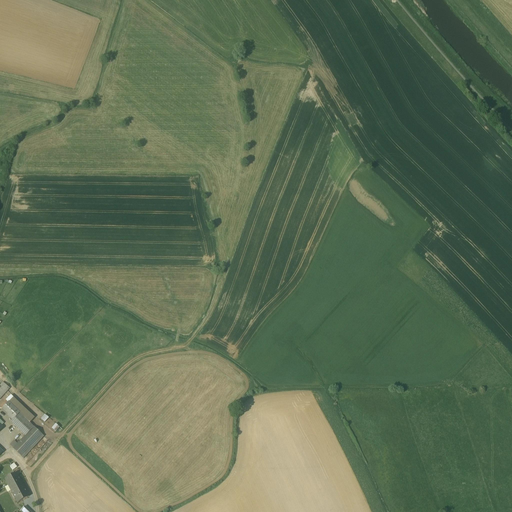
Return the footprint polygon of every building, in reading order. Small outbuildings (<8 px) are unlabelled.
[(3,382),(0,385),(0,394),(2,397),(10,388),(3,382)] [(20,413),(8,402),(3,408),(9,414),(8,415),(13,420),(20,413)] [(34,427),(20,413),(13,420),(11,422),(25,436),(34,427)] [(46,414),(42,419),(46,422),(50,418),(46,414)] [(57,432),(61,427),(57,423),(53,428),(57,432)] [(25,436),(13,449),(21,456),(42,435),(34,427),(25,436)] [(18,477),(16,473),(5,479),(7,483),(18,503),(29,497),(18,477)]
